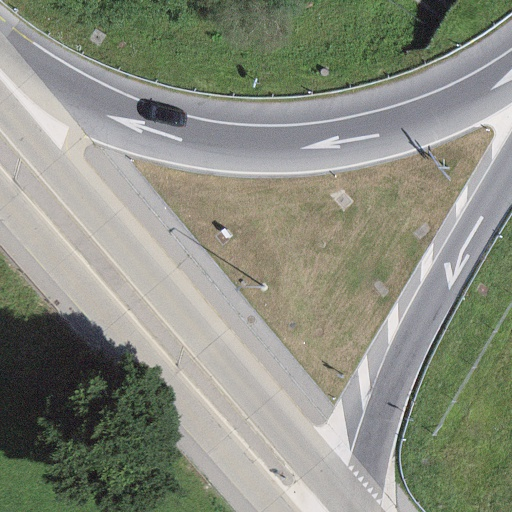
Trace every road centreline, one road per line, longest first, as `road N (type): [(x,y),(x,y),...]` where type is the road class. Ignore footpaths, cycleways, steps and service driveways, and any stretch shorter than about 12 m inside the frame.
road 1 (motorway): [(511,74),(390,131),(267,147),(136,127),(46,82),(0,45)]
road 2 (primary): [(351,511),(0,105)]
road 3 (primary): [(0,198),(274,511)]
road 4 (motorway): [(511,159),(400,365),(366,462),(358,511)]
road 5 (track): [(511,88),(424,0)]
